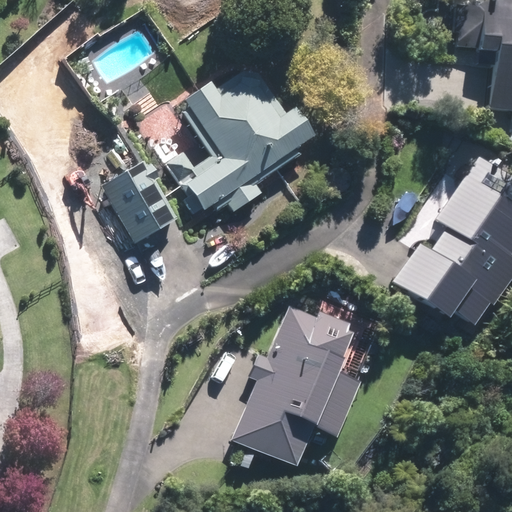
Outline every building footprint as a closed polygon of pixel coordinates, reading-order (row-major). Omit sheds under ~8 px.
[(511,121),(511,0),(453,0),(451,52),(485,54),(483,111),(508,112),(508,121),(511,121)] [(282,116),(250,67),(213,90),(209,83),(174,105),(210,161),(172,185),(196,223),(222,206),(229,216),(257,198),(250,186),(311,147),(289,112),(282,116)] [(172,227),(139,163),(100,183),(134,247),(172,227)] [(466,330),(511,263),(511,230),(492,217),(511,187),(511,185),(498,176),(481,200),(460,185),(433,223),(444,230),(427,254),(415,245),(385,288),(436,323),(442,314),(466,330)] [(242,377),(252,381),(226,444),(287,468),(301,432),(331,444),(355,384),(331,374),(347,334),(283,308),(262,358),(251,354),(242,377)]
